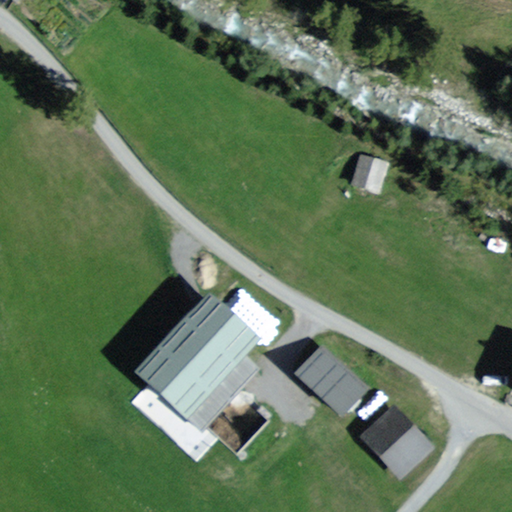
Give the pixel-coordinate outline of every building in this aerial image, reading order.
[(385,163),(357,153),(346,184),(374,194),(385,163)] [(245,338),(203,298),(131,372),(173,412),(245,338)] [(318,342),(287,371),(330,416),(361,386),(318,342)] [(511,375),(503,395),(511,399),(511,375)] [(394,401),(355,432),(391,478),(430,447),(394,401)]
